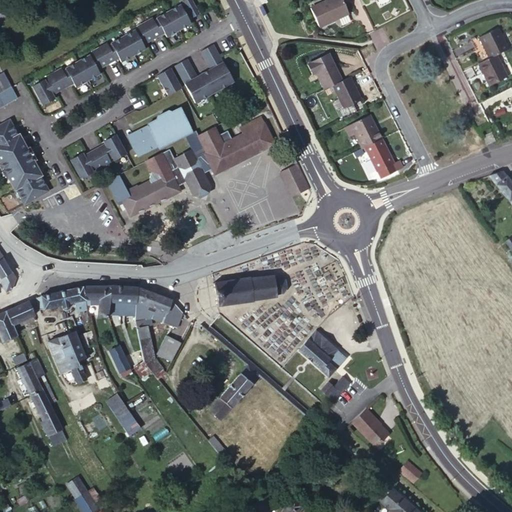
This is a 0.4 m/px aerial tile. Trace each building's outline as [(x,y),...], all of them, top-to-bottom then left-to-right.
[(186,0),(174,7),(184,26),(196,20),(191,9),(188,4),(186,0)] [(205,10),(199,0),(190,0),(191,2),(194,7),(197,14),(205,10)] [(341,0),(306,0),(313,18),(344,7),(341,0)] [(174,7),(161,13),(162,14),(169,29),(171,33),(184,26),(174,7)] [(157,13),(150,17),(159,34),(166,30),(159,16),(157,13)] [(162,14),(159,16),(166,30),(169,29),(162,14)] [(150,17),(142,21),(144,24),(151,38),(159,34),(150,17)] [(477,55),(486,51),(498,45),(488,23),(466,33),(477,55)] [(127,31),(137,50),(150,44),(148,40),(140,26),(140,24),(127,31)] [(144,24),(140,26),(148,40),(151,38),(144,24)] [(127,31),(115,37),(115,39),(123,53),(125,57),(137,50),(127,31)] [(111,37),(103,41),(112,58),(119,54),(112,40),(111,37)] [(115,39),(112,40),(119,54),(123,53),(115,39)] [(103,41),(95,45),(97,48),(104,62),(112,58),(103,41)] [(192,55),(179,62),(199,100),(238,79),(219,41),(206,48),(213,63),(217,61),(218,64),(215,66),(201,73),(198,75),(196,72),(200,70),(192,55)] [(306,65),(314,82),(323,78),(333,73),(319,45),(297,56),(302,67),(306,65)] [(97,48),(94,50),(101,64),(104,62),(97,48)] [(93,49),(81,55),(91,75),(103,68),(101,64),(94,50),(93,49)] [(477,55),(467,60),(477,81),(496,73),(486,51),(477,55)] [(81,55),(68,61),(69,63),(77,77),(79,81),(91,75),(81,55)] [(64,61),(57,65),(66,83),(73,79),(66,64),(64,61)] [(69,63),(66,64),(73,79),(77,77),(69,63)] [(175,64),(161,71),(172,92),(186,85),(175,64)] [(7,65),(6,66),(12,81),(14,80),(7,65)] [(57,65),(50,69),(52,72),(59,86),(66,83),(57,65)] [(0,86),(12,81),(6,66),(0,68),(0,86)] [(352,92),(341,69),(333,73),(323,78),(333,101),(352,92)] [(48,72),(35,79),(46,98),(58,92),(56,88),(48,74),(48,72)] [(52,72),(48,74),(56,88),(59,86),(52,72)] [(511,76),(498,84),(507,104),(511,113),(511,76)] [(12,81),(0,86),(0,100),(20,91),(14,80),(12,81)] [(218,132),(214,124),(198,131),(196,126),(193,128),(181,103),(172,107),(169,105),(158,110),(157,114),(148,118),(151,123),(147,124),(146,122),(134,128),(137,134),(132,137),(136,145),(143,142),(145,146),(158,140),(160,144),(186,132),(192,145),(174,153),(170,144),(145,156),(150,165),(149,175),(137,180),(135,177),(117,185),(128,209),(178,185),(174,176),(182,172),(191,191),(198,193),(206,190),(207,189),(210,182),(201,163),(210,159),(215,170),(275,143),(262,115),(241,125),(244,131),(232,137),(228,128),(218,132)] [(511,117),(511,113),(507,104),(501,106),(508,119),(511,117)] [(344,126),(350,141),(353,139),(371,130),(360,107),(332,120),(337,129),(344,126)] [(10,112),(0,117),(0,159),(11,182),(12,182),(19,197),(45,185),(38,170),(39,169),(32,155),(26,141),(19,127),(18,128),(10,112)] [(117,128),(105,135),(106,137),(115,154),(127,147),(117,128)] [(134,128),(129,130),(132,137),(137,134),(134,128)] [(481,128),(472,132),(475,138),(484,134),(481,128)] [(371,130),(353,139),(368,171),(385,162),(382,156),(371,130)] [(106,137),(103,139),(111,156),(115,154),(106,137)] [(103,139),(95,143),(104,160),(111,156),(103,139)] [(29,140),(26,141),(32,155),(35,154),(29,140)] [(95,143),(88,147),(96,163),(104,160),(95,143)] [(83,146),(70,153),(80,172),(93,165),(84,149),(83,146)] [(88,147),(84,149),(93,165),(96,163),(88,147)] [(388,153),(382,156),(385,162),(391,160),(388,153)] [(295,197),(312,188),(300,162),(283,170),(295,197)] [(511,187),(495,166),(480,170),(511,210),(511,187)] [(270,198),(286,191),(280,177),(264,184),(270,198)] [(494,235),(503,245),(508,240),(505,236),(501,230),(494,235)] [(0,275),(0,290),(13,284),(7,271),(0,275)] [(266,275),(265,271),(212,278),(216,303),(269,296),(268,291),(270,292),(272,293),(274,294),(276,294),(279,292),(281,290),(281,286),(279,277),(278,273),(276,272),(273,271),(271,271),(269,272),(267,274),(266,275)] [(107,291),(106,278),(98,278),(91,279),(83,279),(85,289),(97,289),(99,309),(100,317),(109,315),(107,305),(107,291)] [(119,280),(106,278),(107,291),(133,293),(133,280),(119,280)] [(85,289),(83,279),(72,281),(73,292),(85,289)] [(151,311),(160,320),(170,297),(152,289),(133,280),(133,293),(133,294),(133,298),(132,312),(139,311),(142,309),(151,311)] [(73,292),(72,281),(40,287),(42,297),(65,293),(66,297),(73,295),(73,292)] [(86,299),(85,289),(73,292),(73,295),(74,301),(86,299)] [(174,326),(179,312),(170,297),(160,320),(174,326)] [(26,312),(21,299),(0,307),(0,313),(3,321),(26,312)] [(73,312),(71,304),(54,309),(58,318),(73,312)] [(58,318),(54,309),(45,311),(47,322),(58,318)] [(143,357),(152,368),(159,364),(154,358),(151,354),(150,352),(150,346),(148,339),(145,329),(142,309),(139,311),(132,312),(133,320),(137,332),(143,357)] [(0,313),(0,336),(8,334),(3,321),(0,313)] [(113,332),(109,315),(100,317),(104,335),(113,332)] [(82,352),(89,349),(79,321),(77,321),(71,324),(82,352)] [(310,323),(291,343),(324,373),(331,365),(323,358),(333,346),(326,338),(310,323)] [(89,370),(82,352),(71,324),(60,328),(72,360),(77,374),(89,370)] [(157,346),(172,353),(181,334),(167,326),(157,346)] [(60,328),(50,331),(62,363),(72,360),(60,328)] [(117,362),(125,358),(113,332),(104,335),(117,362)] [(134,351),(140,349),(136,334),(130,336),(134,351)] [(342,354),(333,346),(323,358),(331,365),(333,363),(334,364),(342,354)] [(37,377),(46,373),(34,348),(25,352),(28,361),(37,377)] [(12,359),(25,386),(38,380),(37,377),(28,361),(25,352),(12,359)] [(142,360),(135,367),(144,378),(152,372),(142,360)] [(219,419),(258,376),(241,361),(237,366),(243,370),(208,409),(219,419)] [(38,380),(41,387),(50,382),(46,373),(37,377),(38,380)] [(316,387),(327,399),(345,381),(337,373),(329,382),(324,378),(316,387)] [(76,393),(83,390),(79,379),(71,382),(76,393)] [(38,380),(25,386),(28,392),(31,397),(38,411),(36,412),(43,426),(57,419),(41,387),(38,380)] [(104,401),(129,436),(141,427),(116,392),(104,401)] [(8,398),(0,400),(0,409),(10,406),(8,398)] [(384,430),(362,406),(348,419),(370,444),(384,430)] [(105,413),(91,419),(88,413),(77,418),(87,441),(112,430),(105,413)] [(388,444),(382,451),(403,471),(410,463),(404,457),(406,454),(400,448),(397,452),(388,444)] [(63,474),(71,487),(81,481),(72,468),(63,474)] [(200,511),(220,511),(224,508),(243,489),(232,479),(211,500),(209,497),(201,505),(204,508),(200,511)] [(374,499),(388,511),(414,511),(415,511),(387,487),(380,480),(376,485),(382,490),(374,499)] [(81,481),(71,487),(85,508),(82,511),(83,511),(106,511),(98,501),(95,502),(81,481)] [(292,486),(285,494),(295,502),(301,494),(292,486)] [(285,511),(295,502),(285,494),(269,511),(285,511)] [(444,511),(452,511),(456,508),(450,503),(443,511),(444,511)]
